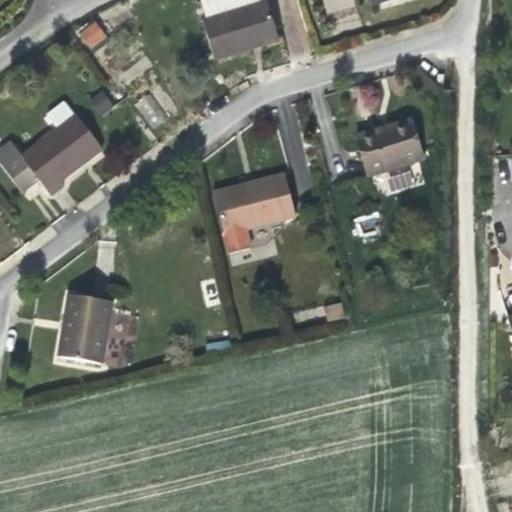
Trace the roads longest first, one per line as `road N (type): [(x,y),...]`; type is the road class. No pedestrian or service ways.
road 1 (residential): [(470,0),(469,26),(254,89),(0,290)]
road 2 (track): [(472,511),(463,490),(469,26)]
